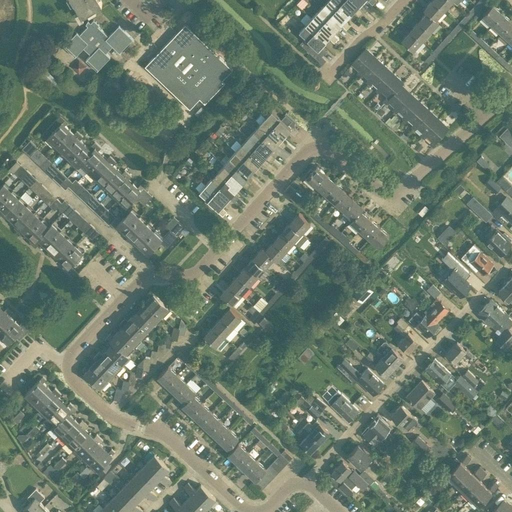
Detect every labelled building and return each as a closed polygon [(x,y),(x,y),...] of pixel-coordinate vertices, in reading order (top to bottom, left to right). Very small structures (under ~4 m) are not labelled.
[(100,0),(72,0),(82,15),(102,3),(100,0)] [(338,21),(341,24),(347,29),(351,24),(345,19),(347,17),(339,9),(341,7),(333,0),(327,0),(324,4),(340,18),(338,21)] [(339,9),(347,17),(353,10),(350,8),(352,6),(346,0),(333,0),(341,7),(339,9)] [(346,0),(352,6),(350,8),(353,10),(359,16),(363,11),(358,6),(359,4),(355,0),(346,0)] [(433,0),(425,10),(427,12),(436,20),(445,11),(433,0)] [(433,0),(445,11),(453,2),(451,0),(433,0)] [(479,0),(475,5),(479,8),(486,0),(479,0)] [(324,4),(318,10),(329,20),(327,22),(335,30),(341,24),(338,21),(340,18),(324,4)] [(492,24),(503,13),(493,4),(483,16),(492,24)] [(467,14),(470,17),(479,8),(475,5),(467,14)] [(326,34),(335,42),(339,37),(333,32),(335,30),(327,22),(329,20),(318,10),(312,17),(328,32),(326,34)] [(418,21),(430,31),(438,22),(436,20),(427,12),(418,21)] [(501,33),(511,21),(503,13),(492,24),(501,33)] [(458,23),(462,26),(470,17),(467,14),(458,23)] [(315,35),(323,43),(329,37),(334,42),(335,42),(326,34),(328,32),(312,17),(306,24),(316,33),(315,35)] [(94,19),(91,22),(88,20),(86,24),(88,26),(79,34),(77,32),(64,46),(75,56),(83,48),(91,55),(86,60),(97,70),(110,57),(106,53),(113,46),(121,53),(134,39),(119,25),(108,36),(98,26),(99,24),(94,19)] [(185,24),(175,34),(145,65),(190,108),(200,98),(205,103),(225,82),(222,79),(232,69),(210,48),(219,38),(201,21),(192,30),(185,24)] [(410,30),(422,40),(430,31),(418,21),(410,30)] [(510,41),(511,39),(511,21),(501,33),(510,41)] [(450,32),(453,36),(462,26),(458,23),(450,32)] [(316,33),(306,24),(299,30),(306,37),(300,43),(322,64),(326,60),(322,55),(327,50),(321,45),(323,43),(315,35),(316,33)] [(478,40),(481,37),(471,28),(468,32),(478,40)] [(422,40),(410,30),(402,39),(413,50),(422,40)] [(442,41),(445,45),(453,36),(450,32),(442,41)] [(481,37),(478,40),(487,49),(490,45),(481,37)] [(433,51),(437,54),(445,45),(442,41),(433,51)] [(490,45),(487,49),(496,57),(499,54),(490,45)] [(359,74),(376,56),(366,47),(353,62),(360,69),(357,73),(359,74)] [(437,54),(433,51),(425,60),(428,63),(437,54)] [(499,54),(496,57),(505,66),(508,62),(499,54)] [(376,56),(359,74),(360,76),(364,72),(370,77),(366,81),(368,83),(385,65),(376,56)] [(385,65),(368,83),(370,84),(373,80),(379,86),(376,90),(378,92),(394,73),(385,65)] [(52,87),(58,81),(48,71),(42,77),(52,87)] [(394,73),(378,92),(379,93),(383,89),(389,94),(383,101),(385,102),(404,82),(394,73)] [(404,82),(385,102),(386,104),(390,100),(396,105),(392,109),(394,111),(411,92),(402,84),(404,82)] [(411,92),(394,111),(396,112),(400,108),(406,114),(402,118),(404,120),(421,101),(411,92)] [(243,107),(248,101),(245,98),(240,104),(243,107)] [(421,101),(404,120),(405,121),(409,116),(415,122),(411,126),(413,128),(430,109),(421,101)] [(207,111),(201,106),(194,113),(199,118),(207,111)] [(385,111),(382,108),(381,107),(376,112),(381,116),(385,111)] [(272,109),(266,116),(277,126),(275,128),(283,135),(289,128),(295,134),(299,129),(290,121),(288,123),(272,109)] [(430,109),(413,128),(415,129),(418,125),(424,131),(421,135),(423,137),(439,118),(430,109)] [(54,146),(70,129),(65,125),(68,121),(61,114),(42,134),(54,146)] [(277,142),(283,147),(287,143),(281,137),(283,135),(275,128),(277,126),(266,116),(259,123),(276,137),(274,139),(277,142)] [(397,125),(389,118),(385,122),(394,129),(397,125)] [(436,141),(449,127),(439,118),(423,137),(424,138),(428,134),(434,139),(430,143),(433,147),(438,142),(436,141)] [(263,142),(271,149),(277,142),(274,139),(276,137),(259,123),(253,129),(264,139),(263,142)] [(511,124),(502,135),(511,144),(511,143),(511,124)] [(219,135),(225,129),(221,125),(215,131),(219,135)] [(70,129),(54,146),(61,152),(80,133),(77,130),(74,133),(70,129)] [(261,153),(271,161),(275,156),(269,151),(271,149),(263,142),(264,139),(253,129),(247,136),(263,151),(261,153)] [(80,133),(61,152),(69,160),(85,143),(80,139),(83,135),(80,133)] [(250,155),(259,162),(265,156),(271,161),(261,153),(263,151),(247,136),(242,143),(252,153),(250,155)] [(25,151),(30,155),(39,146),(31,139),(22,148),(25,151)] [(98,143),(95,141),(89,147),(85,143),(69,160),(76,167),(98,143)] [(98,143),(76,167),(79,163),(87,170),(103,154),(98,150),(101,146),(98,143)] [(250,166),(259,174),(263,170),(257,164),(259,162),(250,155),(252,153),(242,143),(236,150),(252,164),(250,166)] [(239,168),(247,175),(252,169),(259,175),(259,174),(250,166),(252,164),(236,150),(230,156),(240,166),(239,168)] [(39,157),(43,161),(47,157),(42,153),(39,157)] [(103,154),(87,170),(94,178),(113,158),(110,155),(107,158),(103,154)] [(238,179),(247,188),(251,183),(245,177),(247,175),(239,168),(240,166),(230,156),(224,163),(240,177),(238,179)] [(485,160),(480,156),(476,160),(481,164),(485,160)] [(43,161),(39,157),(35,160),(39,165),(43,161)] [(113,158),(94,178),(102,185),(118,168),(113,164),(116,161),(113,158)] [(20,164),(16,160),(9,167),(13,171),(20,164)] [(227,181),(235,189),(241,182),(247,188),(238,179),(240,177),(224,163),(218,170),(229,179),(227,181)] [(305,175),(307,177),(303,181),(312,189),(326,173),(317,165),(313,169),(311,168),(305,175)] [(57,167),(54,171),(58,175),(62,171),(57,167)] [(118,168),(102,185),(109,192),(128,172),(125,169),(122,172),(118,168)] [(22,173),(27,177),(31,174),(26,169),(22,173)] [(226,193),(235,201),(239,196),(233,191),(235,189),(227,181),(229,179),(218,170),(212,177),(228,191),(226,193)] [(58,175),(54,171),(50,175),(55,179),(58,175)] [(128,172),(109,192),(117,199),(133,183),(128,178),(132,175),(128,172)] [(27,177),(22,173),(19,177),(24,181),(27,177)] [(325,193),(335,181),(326,173),(312,189),(313,189),(317,185),(325,193)] [(215,195),(223,202),(228,196),(235,201),(226,193),(228,191),(212,177),(206,183),(217,193),(215,195)] [(495,193),(501,187),(490,177),(484,183),(495,193)] [(72,182),(76,186),(80,182),(75,178),(72,182)] [(174,193),(179,187),(170,179),(164,185),(174,193)] [(0,201),(12,189),(5,181),(0,185),(0,201)] [(334,201),(344,190),(335,181),(325,193),(334,201)] [(76,186),(72,182),(68,186),(73,190),(76,186)] [(133,183),(117,199),(125,207),(135,196),(144,187),(140,183),(137,187),(133,183)] [(217,193),(206,183),(200,190),(216,204),(214,207),(223,215),(227,210),(221,204),(223,202),(215,195),(217,193)] [(139,200),(148,191),(144,187),(135,196),(139,200)] [(12,189),(0,201),(0,207),(1,209),(0,209),(0,213),(1,215),(20,196),(12,189)] [(299,203),(305,197),(295,189),(290,195),(299,203)] [(24,190),(19,195),(25,200),(30,195),(24,190)] [(343,210),(354,198),(344,190),(334,201),(343,210)] [(148,191),(139,200),(144,204),(153,195),(148,191)] [(20,196),(1,215),(4,218),(8,214),(12,219),(27,203),(20,196)] [(467,202),(487,221),(493,214),(474,196),(467,202)] [(305,197),(299,203),(308,211),(312,207),(303,200),(305,198),(305,197)] [(511,221),(511,202),(506,197),(493,211),(498,216),(502,212),(511,221)] [(53,202),(57,206),(61,202),(56,198),(53,202)] [(361,210),(361,209),(363,207),(354,198),(343,210),(353,218),(360,210),(361,210)] [(57,206),(53,202),(49,205),(54,210),(57,206)] [(27,203),(12,219),(17,223),(13,226),(17,229),(35,210),(27,203)] [(418,212),(422,215),(429,208),(425,205),(418,212)] [(102,210),(107,215),(110,211),(106,207),(102,210)] [(125,230),(140,214),(132,207),(114,226),(118,230),(121,226),(125,230)] [(312,207),(308,211),(318,219),(321,216),(312,207)] [(353,218),(350,221),(359,229),(370,218),(361,209),(361,210),(360,210),(353,218)] [(35,210),(17,229),(20,232),(23,229),(28,233),(43,218),(35,210)] [(107,215),(102,210),(98,214),(103,219),(107,215)] [(291,221),(301,231),(309,222),(299,212),(291,221)] [(140,214),(125,230),(129,234),(126,238),(129,241),(148,222),(140,214)] [(175,233),(183,224),(174,215),(165,224),(175,233)] [(321,216),(318,219),(327,228),(330,224),(321,216)] [(43,218),(28,233),(32,237),(29,241),(32,244),(54,221),(53,221),(50,224),(43,218)] [(369,238),(379,226),(370,218),(359,229),(369,238)] [(54,221),(32,244),(35,247),(41,240),(45,244),(61,228),(54,221)] [(282,230),(300,246),(307,238),(301,231),(291,221),(282,230)] [(148,222),(129,241),(132,244),(136,240),(140,244),(155,229),(148,222)] [(330,224),(327,228),(337,236),(341,231),(332,223),(331,225),(330,224)] [(444,243),(456,230),(450,224),(438,237),(444,243)] [(486,239),(500,254),(501,252),(503,253),(506,250),(505,248),(511,242),(508,240),(510,238),(504,232),(502,234),(496,229),(491,224),(487,228),(481,234),(486,239)] [(379,226),(369,238),(378,246),(388,234),(379,226)] [(460,235),(465,230),(462,227),(457,232),(460,235)] [(61,228),(45,244),(50,248),(47,251),(50,254),(68,235),(61,228)] [(155,229),(140,244),(145,249),(141,252),(144,255),(163,236),(155,229)] [(274,240),(285,249),(292,240),(299,247),(300,246),(282,230),(274,240)] [(341,231),(337,236),(346,245),(351,239),(342,231),(341,232),(341,231)] [(68,235),(50,254),(53,257),(56,254),(61,258),(76,242),(68,235)] [(318,245),(321,248),(329,239),(326,236),(318,245)] [(351,239),(346,245),(355,253),(358,250),(349,241),(351,239)] [(285,249),(274,240),(266,249),(273,256),(276,258),(276,259),(282,264),(285,260),(279,255),(285,249)] [(76,242),(61,258),(65,262),(62,265),(65,269),(84,249),(76,242)] [(493,263),(480,250),(473,244),(461,256),(476,270),(478,268),(483,274),(493,263)] [(321,248),(318,245),(309,254),(313,258),(321,248)] [(263,246),(254,256),(265,265),(273,256),(263,246)] [(358,250),(355,253),(364,261),(367,258),(358,250)] [(469,271),(448,251),(442,258),(453,269),(444,279),(460,295),(471,284),(464,277),(469,271)] [(301,264),(304,267),(313,258),(309,254),(301,264)] [(246,265),(256,275),(265,265),(254,256),(246,265)] [(301,264),(292,273),(296,276),(304,267),(301,264)] [(237,274),(248,284),(256,275),(246,265),(237,274)] [(429,274),(434,270),(429,266),(425,270),(429,274)] [(296,276),(292,273),(284,282),(288,286),(296,276)] [(229,284),(240,293),(248,284),(237,274),(229,284)] [(362,302),(374,290),(365,281),(353,293),(362,302)] [(288,286),(284,282),(276,292),(279,295),(288,286)] [(511,286),(507,282),(498,291),(508,301),(509,300),(511,303),(511,286)] [(434,297),(440,291),(432,283),(426,289),(434,297)] [(240,293),(229,284),(221,293),(231,303),(240,293)] [(252,288),(245,296),(252,301),(246,308),(252,313),(264,300),(252,288)] [(146,301),(162,317),(170,309),(150,290),(147,294),(150,297),(146,301)] [(279,295),(276,292),(267,301),(271,304),(279,295)] [(405,299),(407,301),(405,303),(406,304),(406,305),(411,310),(418,303),(413,297),(411,299),(408,296),(405,299)] [(376,307),(382,301),(377,297),(373,300),(371,302),(376,307)] [(437,298),(433,302),(424,310),(436,321),(448,309),(437,298)] [(508,328),(511,323),(511,319),(508,316),(508,315),(491,299),(485,305),(508,328)] [(345,300),(335,308),(342,315),(351,307),(345,300)] [(136,306),(155,324),(162,317),(146,301),(142,305),(139,302),(136,306)] [(271,304),(267,301),(259,310),(262,314),(271,304)] [(0,305),(0,320),(11,310),(8,307),(5,310),(0,305)] [(508,328),(485,305),(479,312),(496,328),(497,327),(502,332),(495,340),(505,348),(511,340),(511,331),(508,328)] [(132,316),(148,332),(155,324),(136,306),(133,309),(136,312),(132,316)] [(221,316),(233,327),(241,317),(230,307),(221,316)] [(0,335),(15,320),(10,316),(13,313),(11,310),(0,320),(0,335)] [(262,314),(259,310),(251,320),(254,323),(262,314)] [(344,318),(336,311),(331,316),(339,324),(344,318)] [(429,335),(439,324),(426,312),(422,317),(416,311),(408,319),(414,325),(416,323),(429,335)] [(122,321),(141,339),(148,332),(132,316),(128,320),(125,317),(122,321)] [(213,325),(230,341),(230,340),(225,336),(233,327),(221,316),(213,325)] [(268,330),(273,325),(264,316),(259,322),(268,330)] [(408,352),(418,341),(404,328),(408,324),(401,317),(396,321),(398,322),(394,327),(404,336),(398,342),(408,352)] [(15,320),(0,335),(0,342),(4,347),(7,344),(6,343),(15,335),(19,339),(30,328),(22,321),(19,325),(15,320)] [(118,331),(134,347),(141,339),(122,321),(119,324),(122,327),(118,331)] [(230,341),(213,325),(204,335),(221,350),(230,341)] [(245,338),(249,341),(257,332),(253,329),(245,338)] [(107,336),(127,355),(134,347),(118,331),(114,336),(110,333),(107,336)] [(107,349),(123,365),(130,358),(127,355),(107,336),(104,339),(111,345),(107,349)] [(348,336),(344,341),(353,348),(357,344),(348,336)] [(249,341),(245,338),(237,347),(240,350),(249,341)] [(395,366),(403,357),(385,341),(384,341),(378,348),(377,349),(383,355),(395,366)] [(470,359),(473,356),(466,349),(465,350),(457,342),(446,353),(455,362),(463,353),(470,359)] [(306,345),(296,356),(303,362),(313,351),(306,345)] [(240,350),(237,347),(228,356),(232,360),(240,350)] [(97,354),(116,372),(123,365),(107,349),(103,354),(99,351),(97,354)] [(376,357),(370,351),(365,356),(371,362),(376,357)] [(187,364),(190,361),(181,352),(178,355),(187,364)] [(93,365),(109,380),(116,372),(97,354),(93,357),(97,360),(93,365)] [(383,355),(374,364),(386,375),(395,366),(383,355)] [(338,362),(340,364),(339,365),(338,364),(335,367),(340,372),(340,373),(353,384),(354,383),(356,386),(360,382),(373,394),(383,383),(367,368),(361,374),(349,363),(350,363),(346,358),(345,359),(342,357),(338,362)] [(441,384),(451,373),(435,358),(425,368),(441,384)] [(196,373),(199,369),(190,361),(187,364),(196,373)] [(109,380),(93,365),(88,369),(85,366),(82,369),(85,372),(89,376),(102,388),(109,380)] [(167,385),(178,374),(169,365),(158,376),(167,385)] [(205,381),(208,378),(199,369),(196,373),(205,381)] [(462,375),(478,391),(486,383),(480,378),(478,379),(468,369),(462,375)] [(178,374),(167,385),(176,393),(187,382),(178,374)] [(460,374),(456,378),(457,379),(455,381),(454,382),(460,388),(464,392),(471,398),(474,395),(478,391),(462,375),(460,374)] [(32,402),(48,386),(44,382),(47,379),(43,376),(25,395),(32,402)] [(214,390),(217,386),(208,378),(205,381),(214,390)] [(130,381),(129,381),(124,380),(122,388),(122,392),(127,393),(129,384),(130,381)] [(420,408),(434,392),(421,380),(407,395),(420,408)] [(187,382),(176,393),(185,402),(182,404),(183,405),(196,391),(187,382)] [(271,393),(276,388),(271,384),(267,389),(271,393)] [(48,386),(32,402),(39,409),(58,390),(55,387),(52,390),(48,386)] [(223,398),(226,395),(217,386),(214,390),(223,398)] [(122,388),(116,387),(114,399),(120,401),(122,392),(122,388)] [(47,417),(63,400),(59,396),(62,393),(58,390),(39,409),(47,417)] [(196,391),(183,405),(192,413),(202,402),(194,394),(196,391)] [(478,425),(455,403),(456,403),(443,391),(436,399),(449,411),(452,407),(453,408),(450,411),(452,413),(454,411),(456,413),(457,412),(466,420),(465,420),(469,424),(470,424),(471,425),(469,427),(475,432),(479,427),(477,425),(478,425)] [(311,404),(305,398),(301,395),(297,392),(293,396),(297,400),(296,401),(306,410),(311,404)] [(348,420),(358,409),(341,393),(331,404),(348,420)] [(232,407),(235,403),(226,395),(223,398),(232,407)] [(317,397),(315,399),(311,404),(320,413),(322,411),(326,405),(317,397)] [(47,417),(44,420),(51,427),(73,405),(70,401),(67,405),(63,400),(47,417)] [(202,402),(192,413),(201,422),(211,411),(202,402)] [(241,415),(244,412),(235,403),(232,407),(241,415)] [(73,405),(51,427),(59,434),(75,418),(70,414),(76,407),(73,405)] [(407,430),(411,426),(406,421),(412,415),(401,405),(392,415),(407,430)] [(16,414),(20,418),(24,413),(20,409),(16,414)] [(211,411),(201,422),(209,430),(220,419),(211,411)] [(244,412),(241,415),(250,424),(253,420),(244,412)] [(20,418),(16,414),(12,418),(16,422),(20,418)] [(491,419),(492,421),(497,425),(499,427),(504,422),(495,414),(491,419)] [(306,428),(299,421),(296,419),(293,416),(292,418),(295,420),(291,424),(294,427),(301,433),(306,428)] [(320,441),(329,431),(319,422),(317,419),(313,424),(304,416),(299,421),(306,428),(310,432),(320,441)] [(389,445),(395,438),(396,438),(387,430),(390,428),(379,417),(370,427),(364,434),(382,451),(388,444),(389,445)] [(75,418),(59,434),(66,441),(85,422),(82,419),(79,422),(75,418)] [(289,426),(281,418),(276,423),(284,431),(289,426)] [(476,422),(480,427),(484,423),(485,422),(480,418),(476,422)] [(220,419),(209,430),(218,439),(229,428),(220,419)] [(74,449),(89,432),(85,428),(88,425),(85,422),(66,441),(74,449)] [(32,428),(36,432),(40,428),(36,424),(32,428)] [(260,439),(263,435),(254,426),(250,430),(260,439)] [(36,432),(32,428),(27,432),(31,437),(36,432)] [(229,428),(218,439),(228,448),(238,437),(229,428)] [(89,432),(74,449),(81,456),(100,436),(97,433),(94,437),(89,432)] [(310,432),(301,441),(311,451),(320,441),(310,432)] [(269,447),(272,444),(263,435),(260,439),(269,447)] [(420,449),(421,449),(422,450),(426,454),(432,449),(427,445),(428,445),(417,435),(412,441),(420,449)] [(100,436),(81,456),(89,463),(105,447),(100,442),(103,439),(100,436)] [(32,446),(27,441),(23,445),(28,450),(32,446)] [(43,446),(47,450),(51,446),(47,442),(43,446)] [(237,462),(248,451),(239,442),(228,453),(237,462)] [(278,456),(281,453),(281,452),(272,444),(269,447),(278,456)] [(361,467),(364,469),(360,473),(370,483),(388,501),(391,499),(379,487),(380,486),(374,480),(374,479),(364,469),(369,465),(366,462),(371,457),(358,444),(348,455),(361,467)] [(109,451),(105,447),(89,463),(101,475),(111,464),(107,460),(116,451),(112,448),(109,451)] [(281,452),(281,453),(289,461),(292,457),(284,449),(281,452)] [(248,451),(237,462),(246,471),(257,460),(248,451)] [(393,451),(391,453),(387,458),(393,464),(400,458),(393,451)] [(422,451),(418,456),(425,461),(429,457),(422,451)] [(285,464),(289,461),(281,453),(277,457),(285,464)] [(145,459),(162,475),(160,477),(164,481),(168,477),(164,473),(169,468),(155,454),(149,460),(147,458),(145,459)] [(447,466),(451,470),(447,475),(455,482),(468,469),(464,465),(471,457),(467,454),(460,461),(455,457),(447,466)] [(62,456),(58,460),(62,464),(66,460),(62,456)] [(273,460),(282,468),(285,464),(277,457),(273,460)] [(146,463),(140,469),(155,483),(160,477),(162,475),(145,459),(144,460),(146,463)] [(257,460),(246,471),(255,480),(256,479),(259,475),(263,472),(266,468),(257,460)] [(270,464),(278,472),(282,468),(273,460),(270,464)] [(353,470),(352,470),(350,468),(351,468),(343,461),(332,472),(337,477),(333,481),(348,495),(353,490),(352,488),(357,482),(363,488),(368,483),(354,469),(353,470)] [(47,463),(42,471),(47,475),(53,467),(47,463)] [(266,468),(275,476),(278,472),(270,464),(266,468)] [(463,490),(483,469),(479,466),(472,473),(468,469),(455,482),(463,490)] [(263,472),(271,479),(275,476),(266,468),(263,472)] [(132,472),(131,474),(147,490),(146,492),(150,496),(154,492),(150,488),(155,483),(140,469),(134,475),(132,472)] [(470,497),(483,484),(479,480),(486,473),(483,469),(463,490),(470,497)] [(77,479),(82,475),(77,471),(73,475),(77,479)] [(384,484),(392,475),(388,471),(379,480),(384,484)] [(259,475),(267,483),(271,479),(263,472),(259,475)] [(132,478),(126,484),(140,498),(146,492),(147,490),(131,474),(129,475),(132,478)] [(73,475),(71,477),(69,479),(74,483),(77,479),(73,475)] [(267,483),(259,475),(256,479),(264,487),(267,483)] [(168,477),(164,481),(168,485),(170,483),(172,481),(168,477)] [(264,487),(256,479),(255,480),(252,483),(260,490),(264,487)] [(483,484),(470,497),(478,505),(498,484),(495,481),(488,488),(483,484)] [(186,484),(184,486),(188,490),(192,485),(188,482),(186,484)] [(118,488),(116,489),(133,505),(131,507),(135,511),(140,507),(135,503),(140,498),(126,484),(120,490),(118,488)] [(196,489),(194,491),(211,508),(212,507),(210,504),(216,498),(201,484),(196,489)] [(191,493),(186,499),(200,511),(201,511),(207,507),(209,510),(211,508),(194,491),(196,489),(192,485),(188,490),(191,493)] [(45,496),(40,492),(36,488),(27,497),(31,501),(23,510),(24,511),(38,511),(44,506),(40,502),(45,496)] [(117,493),(111,499),(124,511),(126,511),(131,507),(133,505),(116,489),(115,490),(117,493)] [(154,492),(150,496),(154,500),(155,498),(158,496),(154,492)] [(431,500),(427,496),(423,492),(420,495),(428,504),(431,500)] [(172,499),(169,501),(173,505),(177,500),(174,497),(172,499)] [(103,502),(102,504),(110,511),(124,511),(111,499),(105,504),(103,502)] [(181,504),(179,506),(185,511),(200,511),(186,499),(181,504)] [(508,511),(511,508),(511,507),(503,499),(490,511),(508,511)] [(177,508),(173,511),(185,511),(179,506),(181,504),(177,500),(173,505),(177,508)] [(390,511),(394,507),(388,502),(385,507),(390,511)]
